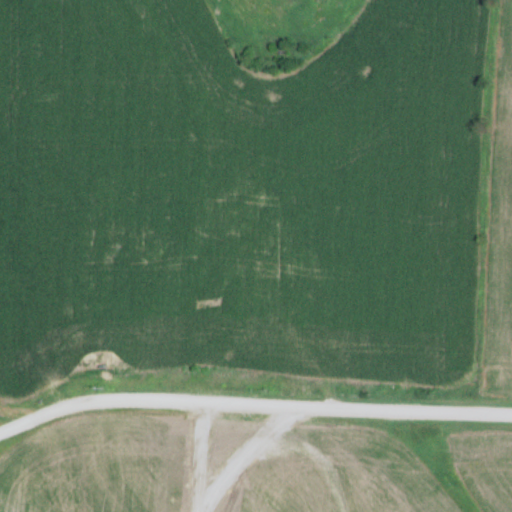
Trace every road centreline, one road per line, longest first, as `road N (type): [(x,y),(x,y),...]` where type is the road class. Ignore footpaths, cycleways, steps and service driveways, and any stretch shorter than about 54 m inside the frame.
road 1 (residential): [(0,428),(68,404),(125,399),(511,417)]
road 2 (residential): [(54,409),(48,384),(55,363),(115,241)]
